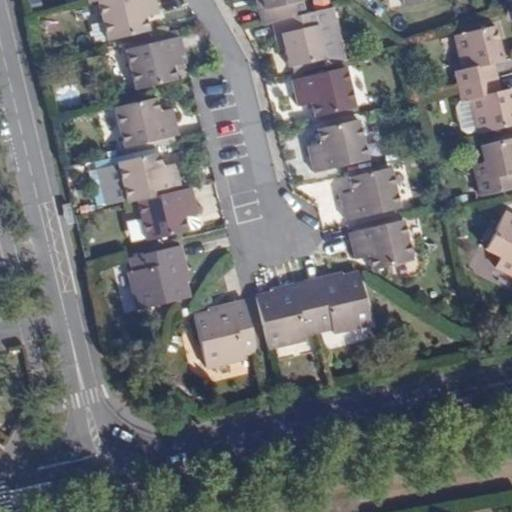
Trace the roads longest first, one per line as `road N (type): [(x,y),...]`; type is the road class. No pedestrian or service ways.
road 1 (residential): [(0,43),(105,471)]
road 2 (residential): [(511,388),(105,471)]
road 3 (residential): [(277,233),(237,64),(201,0)]
